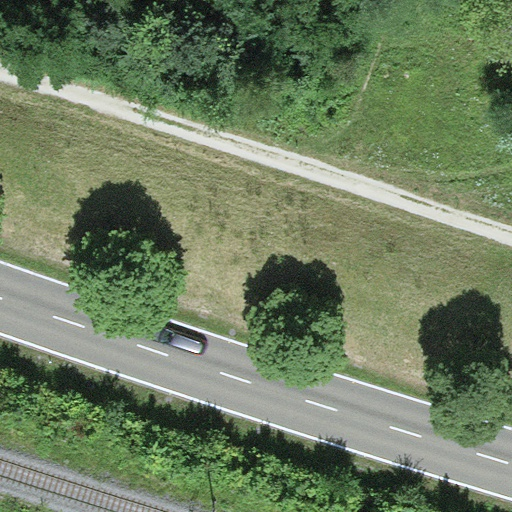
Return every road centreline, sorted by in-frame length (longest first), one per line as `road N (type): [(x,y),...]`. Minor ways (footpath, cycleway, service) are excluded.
road 1 (primary): [(0,298),(511,468)]
road 2 (track): [(511,239),(0,78)]
